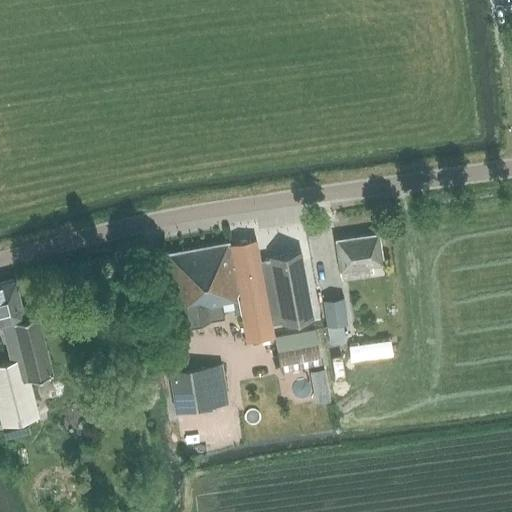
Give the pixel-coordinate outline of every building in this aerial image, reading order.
[(368,267),(385,264),(379,232),(354,236),(350,234),(343,235),(341,238),(335,239),(341,271),(342,271),(347,295),(323,298),(330,344),(354,341),(349,307),(359,305),(355,283),(370,281),(368,267)] [(236,313),(242,312),(248,341),(274,336),(272,323),(283,321),(283,322),(313,316),(301,251),(271,256),(271,258),(260,260),(256,239),(229,243),(229,241),(166,252),(179,324),(216,318),(224,317),(221,301),(233,299),(236,313)] [(6,341),(10,359),(14,372),(27,369),(29,378),(31,378),(53,372),(37,314),(25,317),(16,279),(0,282),(0,322),(2,322),(6,341)] [(315,337),(275,344),(280,373),(321,366),(315,337)] [(14,372),(10,359),(0,361),(0,417),(2,425),(40,415),(31,378),(29,378),(27,369),(14,372)] [(169,373),(177,414),(228,405),(221,364),(169,373)] [(324,368),(311,370),(316,401),(330,398),(324,368)]
